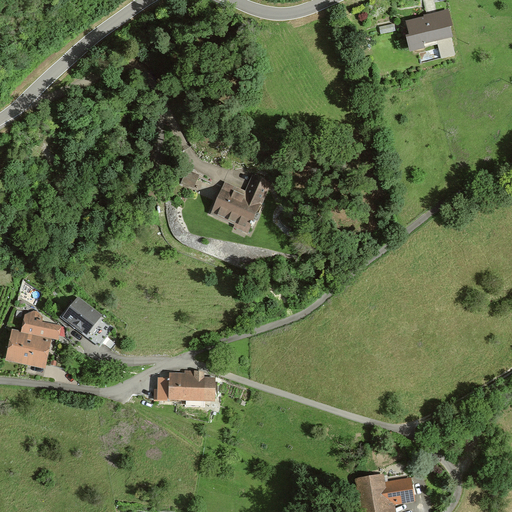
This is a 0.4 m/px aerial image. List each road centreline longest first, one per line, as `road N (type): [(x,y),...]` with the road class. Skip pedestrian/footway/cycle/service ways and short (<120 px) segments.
road 1 (track): [(162,111),(158,194),(171,239),(270,284),(293,318)]
road 2 (residential): [(0,381),(109,391),(182,357)]
road 3 (tertiary): [(0,118),(144,0)]
road 4 (track): [(403,429),(511,369)]
